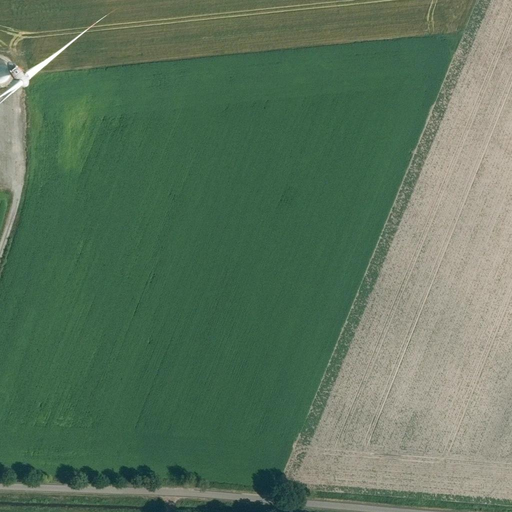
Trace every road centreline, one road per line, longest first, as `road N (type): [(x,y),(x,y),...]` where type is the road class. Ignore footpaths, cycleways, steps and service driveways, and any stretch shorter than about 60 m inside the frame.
road 1 (unclassified): [(511,506),(0,486)]
road 2 (track): [(0,258),(21,199),(16,109)]
